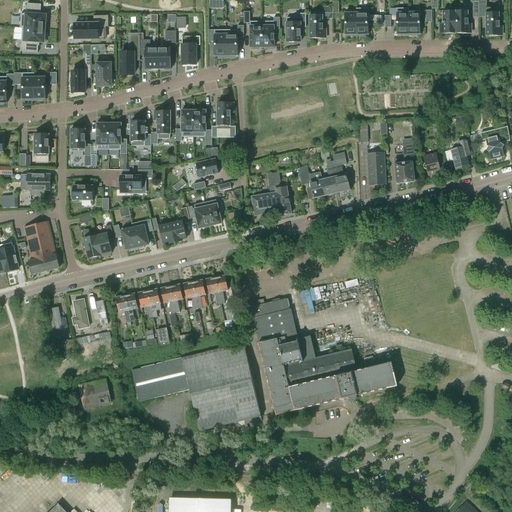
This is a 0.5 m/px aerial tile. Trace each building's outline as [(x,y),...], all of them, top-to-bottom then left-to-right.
[(20,28),(22,28),(45,29),(45,23),(47,23),(48,16),(41,15),(41,12),(41,5),(27,4),(27,14),(21,14),(20,28)] [(486,37),(502,36),(501,27),(499,27),(499,22),(498,8),(486,8),(486,37)] [(356,9),(356,14),(357,37),(365,36),(365,35),(369,35),(368,9),(356,9)] [(408,11),(409,11),(409,9),(396,9),(397,35),(400,35),(400,36),(409,36),(408,11)] [(467,9),(455,9),(455,12),(455,34),(470,34),(470,24),(468,24),(468,20),(467,20),(467,9)] [(408,11),(409,36),(417,36),(417,35),(420,35),(420,11),(409,11),(408,11)] [(441,34),(455,34),(455,12),(443,12),(443,22),(442,22),(442,23),(440,23),(441,34)] [(310,39),(325,39),(325,33),(324,33),(324,29),(322,29),(322,19),(333,19),(333,14),(333,13),(310,13),(310,22),(309,22),(310,30),(310,39)] [(288,45),(297,45),(297,43),(300,43),(300,28),(306,28),(306,14),(299,14),(299,18),(286,18),(287,43),(288,43),(288,45)] [(348,37),(357,37),(356,14),(345,14),(345,35),(348,35),(348,37)] [(104,28),(106,28),(109,28),(109,16),(93,16),(93,22),(93,24),(90,24),(75,24),(75,40),(99,39),(105,39),(104,28)] [(280,18),(274,18),(274,22),(262,22),(262,27),(262,48),(265,48),(265,50),(274,49),(274,30),(280,30),(280,18)] [(185,29),(185,19),(177,19),(177,29),(185,29)] [(259,48),(262,48),(262,27),(262,22),(250,22),(250,27),(250,50),(259,50),(259,48)] [(226,30),(226,58),(235,58),(235,56),(238,56),(238,38),(244,38),(244,26),(238,26),(238,30),(226,30)] [(45,35),(45,29),(22,28),(21,52),(38,53),(38,46),(39,46),(39,43),(46,43),(46,35),(45,35)] [(226,58),(226,30),(208,31),(208,42),(214,42),(215,56),(218,56),(218,58),(226,58)] [(158,48),(158,70),(171,70),(171,44),(176,44),(176,32),(166,32),(166,48),(158,48)] [(140,41),(140,34),(138,34),(138,36),(130,36),(130,53),(121,53),(121,75),(134,75),(134,66),(136,66),(136,61),(140,61),(140,56),(140,41)] [(196,65),(196,46),(200,46),(200,37),(182,37),(182,66),(196,65)] [(158,70),(158,48),(150,48),(150,41),(140,41),(140,56),(146,56),(146,70),(158,70)] [(91,79),(91,55),(91,53),(85,53),(85,72),(72,72),(72,93),(85,93),(85,79),(91,79)] [(98,86),(111,86),(111,60),(97,60),(98,86)] [(14,74),(14,75),(15,85),(22,85),(22,100),(26,99),(26,101),(34,101),(34,76),(34,73),(14,74)] [(15,86),(15,85),(14,75),(7,75),(7,77),(0,77),(0,105),(4,105),(4,103),(7,103),(7,86),(15,86)] [(46,76),(34,76),(34,101),(42,101),(42,99),(46,99),(46,76)] [(212,127),(212,131),(212,138),(218,138),(218,131),(229,131),(229,138),(236,138),(236,127),(230,127),(230,117),(231,117),(231,113),(233,113),(233,103),(218,103),(218,127),(212,127)] [(194,111),(194,137),(205,137),(205,145),(212,145),(212,138),(212,131),(206,131),(206,109),(197,110),(197,111),(194,111)] [(176,130),(176,141),(182,141),(182,137),(194,137),(194,111),(191,111),(191,110),(182,110),(182,130),(176,130)] [(151,135),(151,144),(158,144),(158,139),(170,139),(170,128),(171,128),(171,120),(170,120),(170,111),(155,111),(155,121),(157,121),(157,125),(158,125),(158,133),(151,133),(151,135)] [(464,116),(456,117),(457,125),(465,123),(464,116)] [(131,147),(151,147),(151,144),(151,135),(145,135),(145,122),(141,122),(141,120),(133,120),(133,122),(131,122),(131,131),(131,139),(131,147)] [(109,124),(109,150),(121,150),(121,154),(127,154),(127,140),(121,140),(121,122),(112,122),(112,124),(109,124)] [(109,150),(109,124),(97,124),(97,150),(109,150)] [(85,156),(91,156),(91,145),(85,145),(85,129),(81,129),(81,128),(73,128),(73,129),(71,129),(71,152),(85,152),(85,156)] [(368,131),(360,131),(360,143),(369,143),(368,131)] [(37,133),(37,135),(35,135),(35,157),(49,157),(49,135),(45,135),(45,133),(37,133)] [(501,144),(499,136),(487,139),(488,147),(486,150),(489,152),(491,160),(504,157),(502,149),(504,146),(501,144)] [(413,142),(413,140),(403,141),(405,155),(395,156),(395,160),(397,184),(415,182),(413,163),(415,162),(413,142)] [(472,155),(471,152),(468,140),(458,143),(460,148),(451,151),(456,169),(469,166),(466,157),(472,155)] [(384,154),(368,155),(369,186),(386,185),(384,154)] [(424,157),(425,164),(423,166),(424,169),(426,170),(427,170),(429,176),(441,173),(440,167),(444,166),(441,157),(437,158),(436,154),(424,157)] [(346,159),(331,162),(333,170),(335,177),(334,178),(338,194),(351,191),(347,175),(341,176),(339,166),(347,164),(346,159)] [(220,169),(218,161),(216,162),(216,160),(194,165),(197,178),(207,176),(213,175),(219,173),(218,170),(220,169)] [(327,163),(329,171),(327,171),(329,179),(321,180),(325,196),(338,194),(334,178),(335,177),(333,170),(331,162),(327,163)] [(0,167),(0,174),(12,175),(12,168),(0,167)] [(299,169),(301,183),(310,181),(307,167),(299,169)] [(153,177),(153,171),(135,171),(135,177),(133,177),(126,177),(120,177),(120,193),(131,193),(131,191),(132,191),(132,190),(142,190),(142,177),(153,177)] [(21,182),(50,183),(51,175),(27,174),(27,175),(22,175),(21,182)] [(279,183),(275,184),(273,174),(267,175),(269,187),(270,194),(252,197),(255,216),(280,212),(280,216),(291,214),(287,187),(280,188),(279,183)] [(177,191),(185,183),(180,179),(172,187),(177,191)] [(325,196),(321,180),(310,183),(311,188),(307,189),(310,200),(325,196)] [(50,191),(50,183),(21,182),(21,190),(27,190),(27,191),(31,191),(31,195),(45,196),(45,191),(50,191)] [(205,182),(193,185),(195,191),(206,188),(205,182)] [(230,183),(218,186),(220,192),(231,189),(230,183)] [(93,187),(73,187),(73,190),(71,190),(71,199),(73,199),(73,200),(93,200),(93,187)] [(1,197),(2,208),(2,209),(18,208),(17,196),(1,197)] [(205,203),(210,226),(221,224),(216,200),(205,203)] [(210,226),(205,203),(194,205),(199,229),(210,226)] [(192,207),(187,208),(189,220),(195,218),(192,207)] [(189,220),(187,208),(181,209),(184,221),(189,220)] [(229,221),(241,219),(240,212),(228,214),(229,221)] [(93,221),(91,215),(80,218),(81,223),(93,221)] [(156,219),(150,220),(153,232),(159,230),(156,219)] [(132,224),(132,226),(133,226),(138,249),(144,248),(144,246),(149,245),(146,233),(153,232),(150,220),(132,224)] [(182,220),(171,223),(175,243),(182,241),(181,240),(186,239),(182,220)] [(56,255),(48,222),(25,227),(33,260),(29,261),(32,275),(60,268),(56,255)] [(160,226),(164,244),(169,243),(169,244),(175,243),(171,223),(160,226)] [(119,225),(113,227),(116,238),(121,237),(119,225)] [(133,226),(132,226),(121,229),(126,250),(131,249),(132,251),(138,249),(133,226)] [(100,255),(114,252),(108,228),(94,231),(100,255)] [(100,255),(94,231),(81,234),(86,258),(100,255)] [(6,271),(5,271),(5,273),(18,269),(13,247),(0,250),(0,252),(1,252),(6,271)] [(216,278),(221,304),(225,303),(223,292),(228,291),(226,276),(216,278)] [(221,304),(216,278),(206,280),(209,294),(215,293),(217,305),(221,304)] [(199,280),(193,281),(199,308),(203,308),(200,296),(206,295),(203,280),(199,281),(199,280)] [(357,280),(345,283),(346,289),(358,285),(357,280)] [(199,308),(193,281),(188,282),(188,283),(184,284),(187,299),(192,298),(195,309),(199,308)] [(176,284),(171,285),(176,313),(180,312),(178,301),(183,300),(180,285),(176,286),(176,284)] [(176,313),(171,285),(165,287),(165,288),(161,289),(164,303),(170,302),(172,314),(176,313)] [(148,290),(154,318),(158,317),(156,311),(162,310),(160,304),(161,304),(158,289),(154,290),(154,289),(148,290)] [(149,318),(154,318),(148,290),(142,291),(143,292),(139,293),(142,308),(147,307),(149,318)] [(131,294),(125,295),(131,322),(135,321),(133,310),(138,309),(135,294),(131,295),(131,294)] [(131,322),(125,295),(120,296),(120,297),(116,298),(121,324),(131,322)] [(254,319),(260,343),(259,343),(261,351),(263,358),(262,358),(263,362),(264,362),(265,369),(266,373),(267,373),(268,380),(269,385),(269,384),(271,391),(270,391),(271,395),(272,395),(273,400),(274,405),(274,404),(275,411),(276,416),(342,400),(349,398),(355,402),(358,398),(357,398),(356,396),(398,386),(392,362),(366,368),(357,371),(352,351),(316,359),(310,337),(298,340),(291,310),(290,311),(289,307),(290,307),(288,299),(252,308),(253,315),(255,315),(256,319),(254,319)] [(94,302),(97,325),(107,324),(103,301),(94,302)] [(81,302),(70,304),(74,331),(85,329),(81,302)] [(237,320),(234,302),(227,303),(228,310),(226,311),(228,321),(231,321),(233,327),(237,320)] [(52,333),(65,331),(64,320),(57,321),(55,310),(49,310),(52,333)] [(177,326),(175,314),(169,315),(172,327),(177,326)] [(159,345),(168,344),(170,343),(167,329),(156,331),(159,345)] [(181,342),(194,339),(192,333),(180,336),(181,342)] [(68,341),(58,343),(59,349),(64,348),(65,354),(74,352),(73,346),(75,346),(74,340),(68,341)] [(122,343),(123,350),(132,349),(131,341),(122,343)] [(190,390),(196,418),(200,431),(225,425),(227,437),(249,432),(247,423),(262,420),(261,417),(261,416),(244,344),(182,359),(183,359),(132,371),(139,402),(190,390)] [(85,410),(111,404),(106,381),(80,387),(85,410)] [(326,440),(296,439),(295,458),(325,459),(326,440)] [(172,486),(172,498),(196,498),(196,487),(172,486)] [(230,511),(231,500),(171,498),(170,511),(230,511)] [(476,511),(467,502),(457,511),(476,511)]
